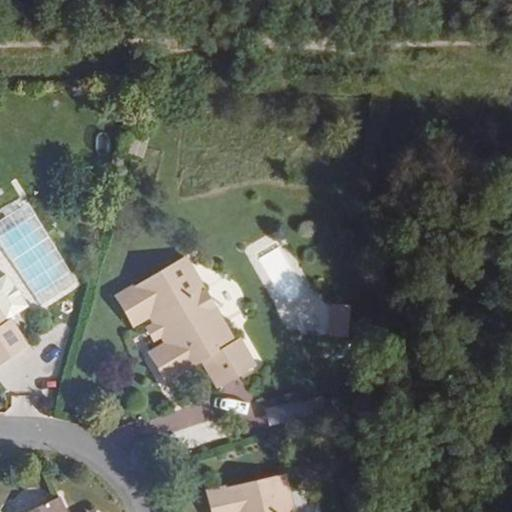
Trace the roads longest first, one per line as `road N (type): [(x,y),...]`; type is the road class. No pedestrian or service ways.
road 1 (track): [(0,43),(511,43)]
road 2 (residential): [(0,430),(39,432),(84,448),(132,484),(148,511)]
